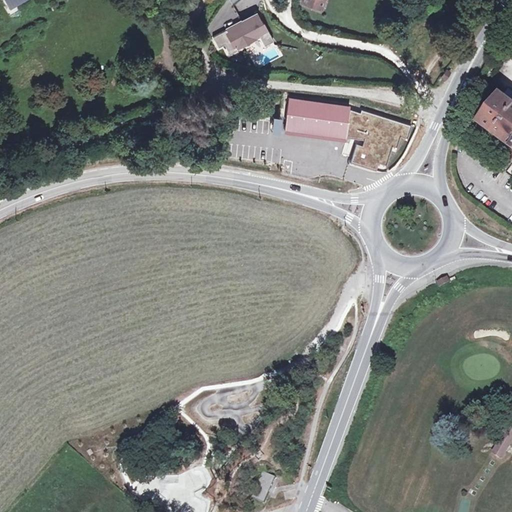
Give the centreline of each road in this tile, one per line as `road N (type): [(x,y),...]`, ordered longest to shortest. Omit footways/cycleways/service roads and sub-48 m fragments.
road 1 (track): [(0,175),(231,81),(429,100)]
road 2 (secondary): [(310,196),(148,172),(72,184),(0,212)]
road 3 (secondary): [(307,511),(375,322)]
road 4 (secondary): [(511,4),(448,112)]
